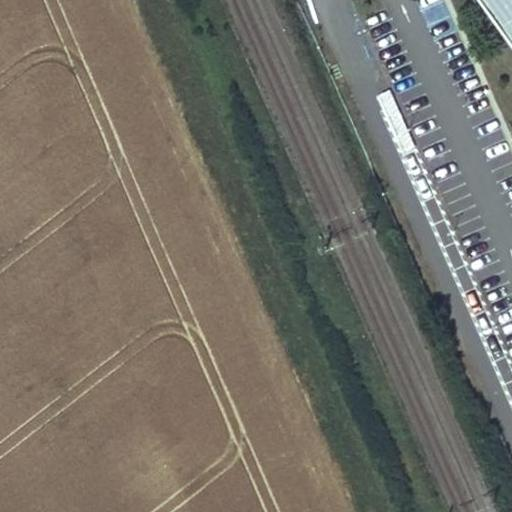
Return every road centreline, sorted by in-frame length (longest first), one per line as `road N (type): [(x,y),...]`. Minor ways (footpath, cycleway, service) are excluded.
road 1 (unknown): [(333,0),(414,218),(511,417)]
road 2 (unknown): [(511,232),(401,0)]
